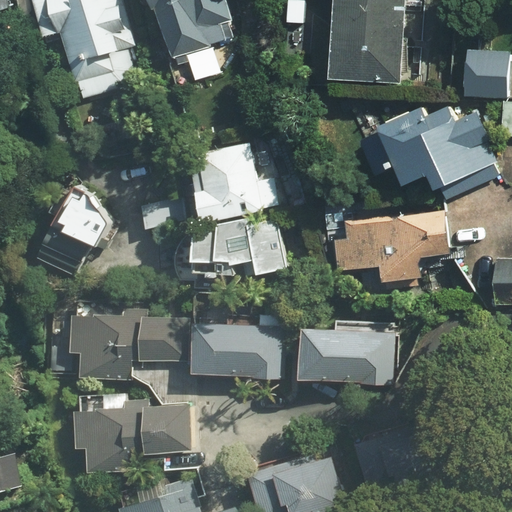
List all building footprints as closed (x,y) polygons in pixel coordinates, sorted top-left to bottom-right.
[(0,0),(0,12),(10,10),(7,3),(15,0),(0,0)] [(38,0),(48,39),(67,33),(86,95),(141,79),(131,46),(137,44),(123,0),(38,0)] [(154,0),(157,11),(163,9),(176,56),(242,37),(231,0),(154,0)] [(308,11),(308,0),(289,0),(289,6),(286,52),(313,54),(316,11),(308,11)] [(410,0),(328,0),(339,1),(335,76),(406,80),(410,0)] [(511,51),(471,50),(469,95),(510,96),(511,51)] [(511,101),(504,101),(503,138),(511,137),(511,101)] [(503,175),(498,164),(502,162),(480,115),(460,124),(450,103),(430,112),(425,103),(378,125),(381,129),(362,139),(382,179),(399,171),(407,188),(433,175),(440,190),(451,185),(456,197),(503,175)] [(253,139),(200,150),(207,185),(200,187),(206,221),(283,205),(278,176),(261,179),(253,139)] [(110,205),(82,189),(63,219),(104,245),(121,218),(107,210),(110,205)] [(182,197),(144,205),(149,229),(187,220),(182,197)] [(341,268),(384,267),(384,281),(429,279),(428,256),(455,255),(453,210),(394,212),(394,218),(348,220),(349,236),(339,237),(341,268)] [(244,217),(245,219),(239,219),(238,222),(227,221),(227,222),(222,222),(222,228),(213,228),(213,230),(209,229),(208,236),(201,236),(201,240),(198,240),(197,261),(221,262),(221,259),(235,259),(235,263),(246,263),(246,262),(253,262),(253,261),(262,261),(261,274),(268,275),(268,273),(273,274),(274,271),(282,272),(282,269),(291,269),(292,249),(288,249),(289,236),(284,236),(284,230),(275,230),(269,216),(259,215),(259,221),(253,221),(254,217),(244,217)] [(511,257),(497,257),(494,301),(511,301),(511,257)] [(78,352),(87,353),(87,370),(141,372),(142,359),(190,361),(192,319),(175,318),(175,313),(161,312),(161,308),(128,306),(127,310),(100,309),(100,311),(89,310),(90,303),(81,302),(78,352)] [(285,313),(263,312),(262,325),(200,321),(197,373),(290,378),(293,326),(284,326),(285,313)] [(339,329),(309,328),(306,378),(398,384),(402,332),(377,331),(378,321),(339,319),(339,329)] [(101,405),(81,403),(78,445),(94,446),(93,470),(146,473),(147,450),(193,452),(196,404),(159,402),(159,396),(101,393),(101,405)] [(414,428),(360,446),(378,501),(432,483),(414,428)] [(0,487),(13,484),(4,446),(0,447),(0,487)] [(306,452),(253,471),(265,511),(310,511),(316,510),(316,511),(349,511),(353,511),(336,455),(310,463),(306,452)] [(207,511),(199,486),(123,506),(124,511),(247,511),(244,502),(210,511),(207,511)]
